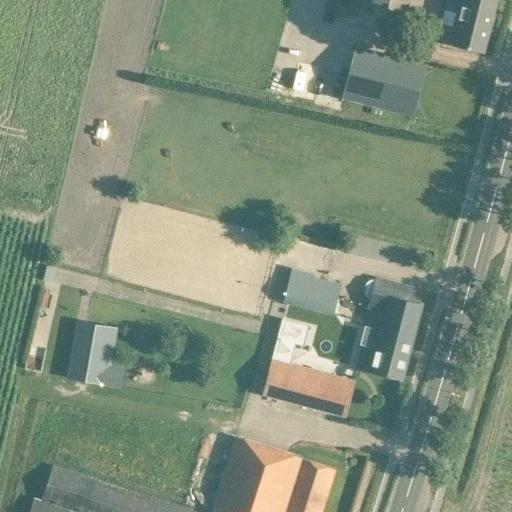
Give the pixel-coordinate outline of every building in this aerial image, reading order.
[(447,0),(437,40),(463,47),(482,52),(496,0),(447,0)] [(413,116),(426,64),(355,45),(341,97),(413,116)] [(334,307),(340,283),(292,270),(285,294),(334,307)] [(401,379),(424,290),(376,278),(368,306),(373,307),(357,367),(401,379)] [(78,321),(68,377),(120,387),(122,374),(102,370),(110,327),(78,321)] [(352,380),(270,358),(262,393),(343,414),(352,380)] [(166,394),(169,378),(148,374),(144,389),(166,394)] [(320,511),(334,469),(315,463),(302,459),(302,458),(236,437),(212,511),(320,511)] [(194,511),(52,466),(41,501),(33,499),(28,511),(194,511)]
